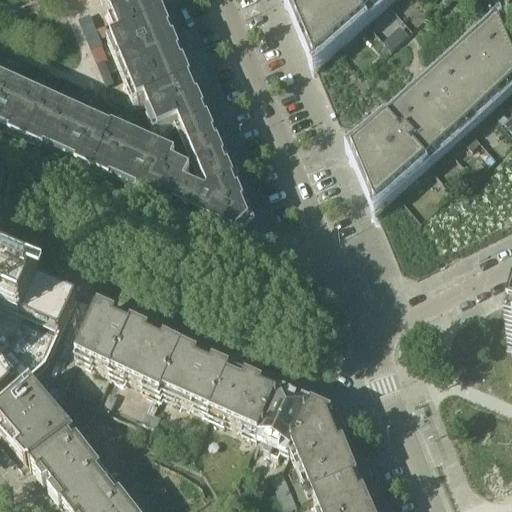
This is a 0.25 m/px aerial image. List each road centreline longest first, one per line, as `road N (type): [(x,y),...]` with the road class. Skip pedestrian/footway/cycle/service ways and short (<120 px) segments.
road 1 (residential): [(357,327),(0,177)]
road 2 (residential): [(357,327),(223,0)]
road 3 (residential): [(434,511),(365,345)]
road 4 (residential): [(365,345),(511,268)]
